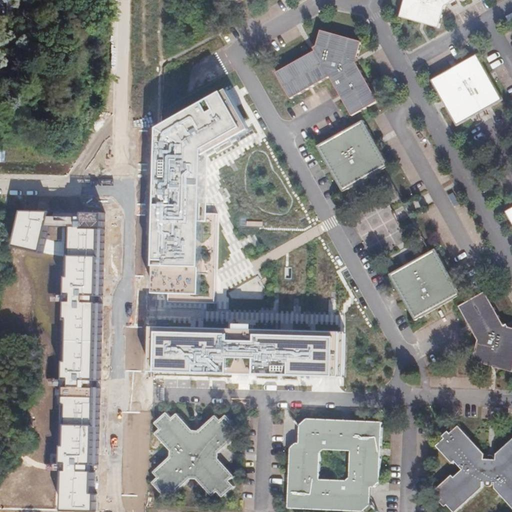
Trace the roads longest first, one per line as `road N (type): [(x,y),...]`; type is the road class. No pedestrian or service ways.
road 1 (residential): [(232,50),(397,343),(403,358),(392,394)]
road 2 (residential): [(511,269),(366,3)]
road 3 (residential): [(114,394),(392,394)]
road 4 (residential): [(114,394),(124,187)]
road 5 (residential): [(124,187),(125,0)]
road 6 (residential): [(124,187),(0,185)]
road 7 (residential): [(392,394),(511,399)]
